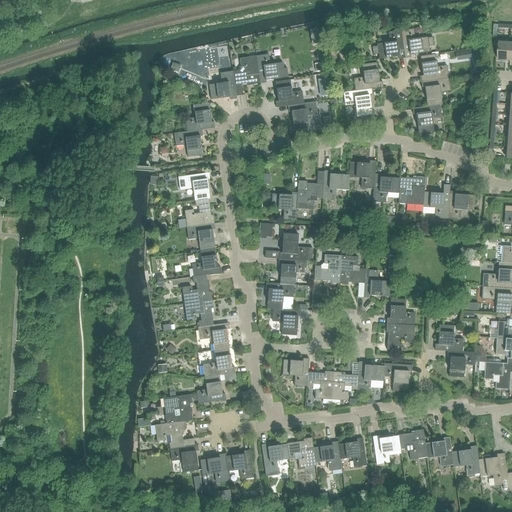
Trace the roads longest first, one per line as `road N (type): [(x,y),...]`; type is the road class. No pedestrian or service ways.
road 1 (residential): [(511,408),(461,402),(274,422)]
road 2 (residential): [(252,347),(224,159)]
road 3 (residential): [(511,190),(394,141)]
road 4 (residential): [(274,150),(394,141)]
